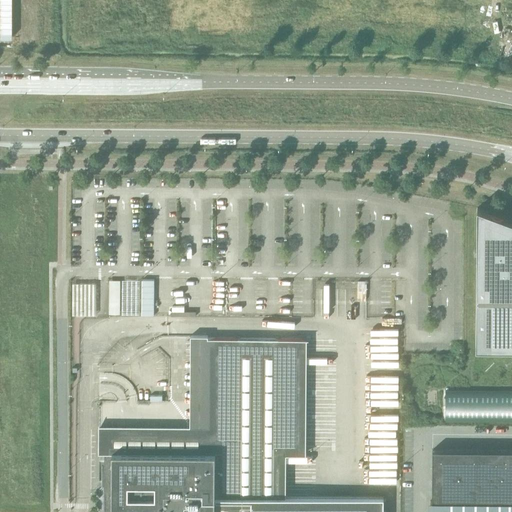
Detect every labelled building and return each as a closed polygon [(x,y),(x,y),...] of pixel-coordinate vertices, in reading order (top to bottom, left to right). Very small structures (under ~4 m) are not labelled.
[(10,0),(0,0),(0,37),(11,38),(10,0)] [(511,220),(477,207),(476,348),(511,347),(511,220)] [(110,312),(120,312),(121,278),(111,278),(110,312)] [(155,278),(143,278),(142,313),(154,313),(155,278)] [(383,511),(383,497),(278,496),(279,454),(299,454),(299,338),(217,338),(216,452),(112,451),(112,489),(109,492),(112,495),(111,511),(383,511)] [(511,388),(443,388),(443,417),(511,417),(511,388)] [(511,511),(511,450),(507,451),(495,451),(482,450),(473,450),(463,450),(453,450),(445,450),(445,449),(444,449),(439,449),(433,449),(433,460),(433,469),(433,481),(433,491),(433,500),(432,500),(432,505),(432,507),(433,507),(433,511),(432,511),(511,511)]
